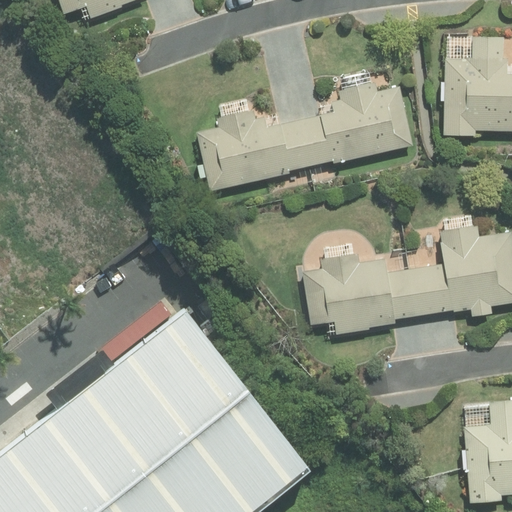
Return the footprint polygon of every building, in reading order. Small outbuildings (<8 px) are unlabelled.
[(63,0),(68,13),(89,4),(95,18),(141,0),(63,0)] [(446,57),(445,135),(480,135),(480,128),(511,128),(511,72),(504,73),(505,37),(474,36),(474,57),(446,57)] [(199,132),(212,190),(415,144),(402,85),(381,90),(379,82),(343,90),(345,98),(334,101),(337,112),(270,127),(267,116),(259,118),(257,109),(220,117),(222,127),(199,132)] [(511,301),(511,231),(482,236),(481,225),(442,231),(447,265),(391,273),(388,258),(364,262),(363,255),(326,261),(327,268),(306,271),(316,332),(471,308),(472,315),(495,312),(494,304),(511,301)] [(0,511),(266,511),(316,475),(195,318),(0,467),(0,511)] [(466,423),(471,498),(502,496),(502,488),(511,486),(511,396),(489,398),(490,421),(466,423)]
